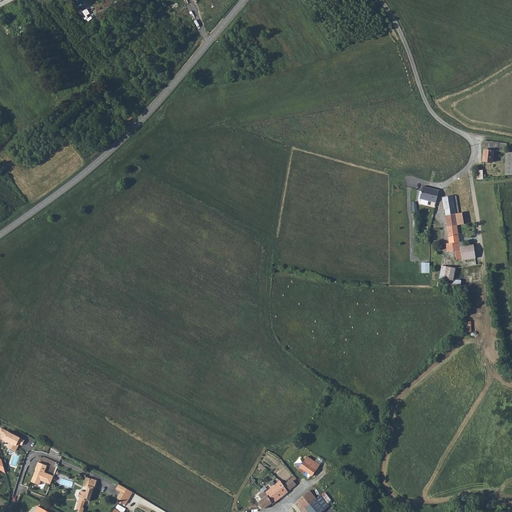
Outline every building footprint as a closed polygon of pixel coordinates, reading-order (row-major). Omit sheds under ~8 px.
[(91,14),(87,8),(83,10),(82,8),(77,10),(82,19),(91,14)] [(498,152),(498,143),(485,142),(483,163),(493,164),(494,152),(498,152)] [(507,144),(498,143),(498,152),(506,153),(507,144)] [(439,191),(423,187),(420,200),(421,200),(428,202),(436,204),(439,191)] [(456,213),(459,213),(456,195),(443,197),(444,209),(455,208),(456,213)] [(462,212),(459,213),(456,213),(445,215),(447,226),(457,225),(464,224),(462,212)] [(459,241),(457,225),(447,226),(449,243),(446,244),(447,251),(461,250),(460,246),(463,246),(462,241),(459,241)] [(474,244),(463,246),(460,246),(461,250),(462,259),(462,260),(476,258),(474,244)] [(422,263),(422,273),(430,273),(430,263),(422,263)] [(453,282),(453,280),(455,269),(441,267),(439,280),(453,282)] [(452,289),(461,290),(461,281),(453,280),(453,282),(452,289)] [(24,439),(1,427),(0,429),(0,432),(2,433),(0,436),(0,437),(4,439),(5,438),(10,441),(7,446),(16,450),(18,445),(16,444),(17,442),(22,444),(24,439)] [(320,465),(307,456),(299,467),(312,476),(320,465)] [(47,466),(38,462),(35,470),(37,471),(32,482),(39,485),(41,480),(51,484),(54,476),(44,472),(47,466)] [(284,485),(288,491),(296,484),(294,481),(296,478),(294,476),(284,485)] [(77,497),(79,499),(80,500),(79,502),(78,502),(75,511),(78,511),(83,511),(84,509),(83,509),(85,501),(89,502),(93,489),(94,489),(97,482),(89,479),(85,493),(81,492),(79,493),(77,497)] [(288,491),(284,485),(280,481),(265,492),(272,502),(272,503),(279,498),(288,491)] [(128,501),(133,492),(127,489),(124,493),(122,497),(128,501)] [(302,511),(308,511),(305,508),(317,499),(310,490),(296,502),(303,510),(302,511)] [(272,502),(265,492),(264,491),(259,495),(262,499),(258,502),(263,509),(272,502)] [(320,511),(326,508),(329,505),(321,495),(317,499),(305,508),(308,511),(320,511)]
